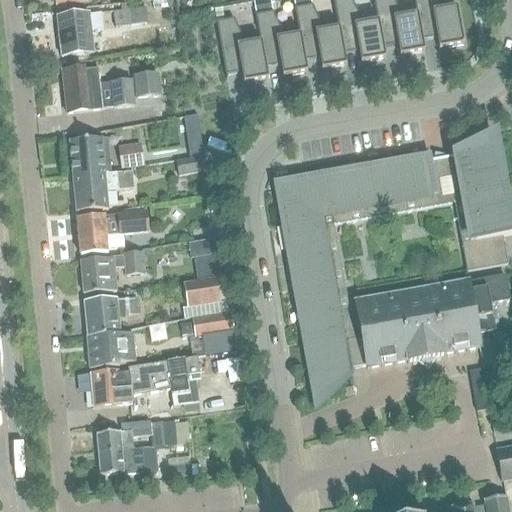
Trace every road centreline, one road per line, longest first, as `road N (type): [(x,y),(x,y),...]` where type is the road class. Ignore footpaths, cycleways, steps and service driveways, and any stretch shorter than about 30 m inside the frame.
road 1 (residential): [(280,434),(245,213),(249,174),(272,146),(301,130),(479,94),(511,48),(507,0)]
road 2 (residential): [(69,511),(8,0)]
road 3 (residential): [(290,484),(455,454),(473,442),(464,386),(455,374),(439,374),(280,434)]
road 4 (tertiary): [(22,511),(0,325)]
